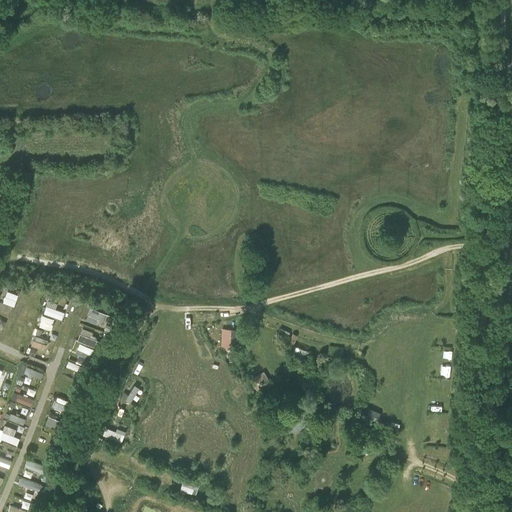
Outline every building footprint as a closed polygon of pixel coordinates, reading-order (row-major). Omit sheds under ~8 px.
[(5,301),(17,306),(21,294),(9,290),(5,301)] [(59,307),(60,303),(51,299),(49,304),(59,307)] [(50,305),(47,312),(65,319),(68,312),(50,305)] [(3,306),(0,317),(11,321),(15,309),(3,306)] [(115,323),(118,315),(93,307),(90,314),(115,323)] [(41,326),(52,330),(56,318),(45,314),(41,326)] [(80,339),(97,346),(102,333),(85,327),(80,339)] [(224,328),(223,348),(234,348),(234,328),(224,328)] [(34,347),(48,349),(49,338),(36,336),(34,347)] [(89,352),(94,353),(96,348),(82,342),(78,352),(87,356),(89,352)] [(69,366),(85,372),(87,366),(71,360),(69,366)] [(29,367),(27,374),(44,377),(46,369),(29,367)] [(25,392),(28,391),(26,384),(33,382),(31,374),(29,374),(28,372),(19,374),(25,392)] [(130,400),(135,402),(142,386),(137,384),(130,400)] [(19,401),(35,404),(36,397),(21,393),(19,401)] [(56,407),(66,410),(70,399),(60,395),(56,407)] [(26,424),(29,418),(9,411),(7,417),(26,424)] [(49,423),(59,427),(62,418),(52,415),(49,423)] [(306,430),(306,417),(290,417),(290,430),(306,430)] [(1,437),(19,444),(22,437),(16,435),(19,428),(7,423),(1,437)] [(119,426),(114,437),(125,441),(130,431),(119,426)] [(49,434),(46,440),(55,444),(58,438),(49,434)] [(39,444),(36,451),(44,455),(47,448),(39,444)] [(0,454),(0,462),(12,466),(14,458),(0,454)] [(27,466),(46,473),(49,465),(30,458),(27,466)] [(23,476),(21,482),(42,491),(44,485),(23,476)] [(202,488),(203,481),(186,477),(184,485),(202,488)]
